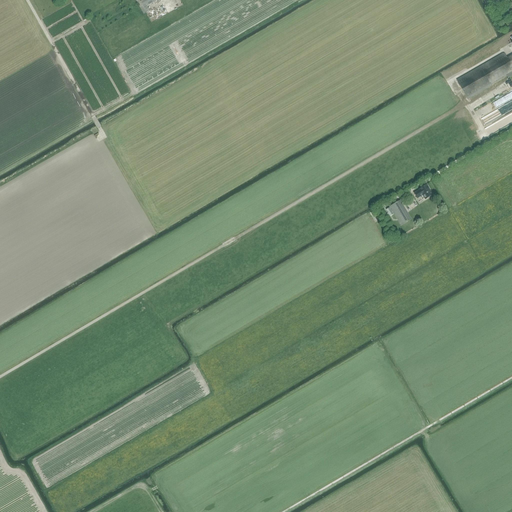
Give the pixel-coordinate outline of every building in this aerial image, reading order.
[(135,0),(140,8),(144,14),(149,11),(147,6),(158,0),(135,0)] [(511,56),(484,73),(481,68),(457,81),(468,100),(491,86),(511,73),(511,56)] [(496,85),(499,91),(509,86),(506,80),(496,85)] [(490,133),(511,122),(511,111),(498,118),(496,116),(491,118),(493,121),(486,125),(490,133)] [(427,186),(420,190),(420,191),(415,194),(418,199),(423,196),(426,200),(433,196),(427,186)] [(399,202),(390,208),(401,227),(410,221),(399,202)]
